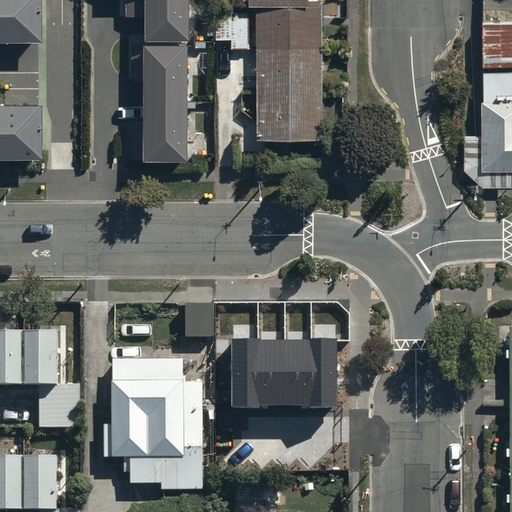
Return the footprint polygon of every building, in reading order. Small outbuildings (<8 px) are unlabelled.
[(0,0),(0,32),(41,32),(41,0),(0,0)] [(142,0),(142,153),(186,153),(186,0),(142,0)] [(247,0),(248,3),(215,2),(215,33),(232,34),(231,42),(259,43),(258,134),(318,135),(320,0),(247,0)] [(511,21),(483,21),(482,60),(511,60),(511,21)] [(511,72),(479,73),(479,132),(463,132),(463,172),(477,183),(511,183),(511,168),(511,167),(511,72)] [(0,98),(0,149),(43,149),(43,98),(0,98)] [(212,304),(186,304),(186,335),(212,335),(212,304)] [(57,327),(0,327),(0,379),(57,379),(57,327)] [(336,340),(233,340),(233,408),(335,408),(336,340)] [(203,380),(183,380),(183,357),(112,357),(112,420),(105,420),(104,454),(112,454),(112,456),(124,456),(124,467),(131,467),(131,482),(161,482),(161,488),(203,488),(203,380)] [(80,387),(41,387),(41,423),(80,423),(80,387)] [(59,454),(0,453),(0,506),(59,506),(59,454)]
